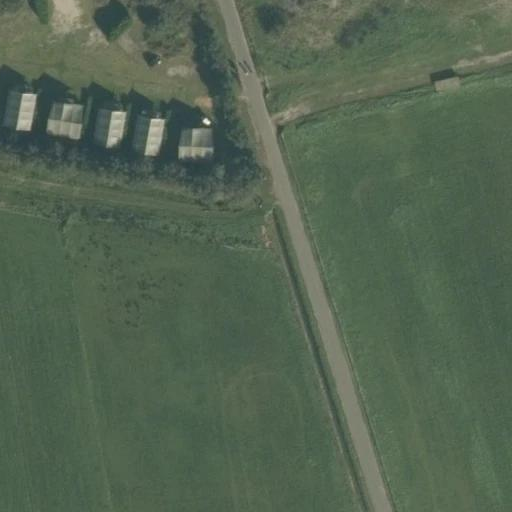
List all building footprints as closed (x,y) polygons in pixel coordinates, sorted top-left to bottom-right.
[(33,92),(11,89),(5,123),(28,127),(33,92)] [(81,103),(54,98),(48,130),(75,135),(81,103)] [(122,112),(101,108),(94,141),(115,145),(122,112)] [(161,118),(141,113),(134,148),(153,152),(161,118)] [(208,159),(209,127),(183,126),(182,158),(208,159)]
